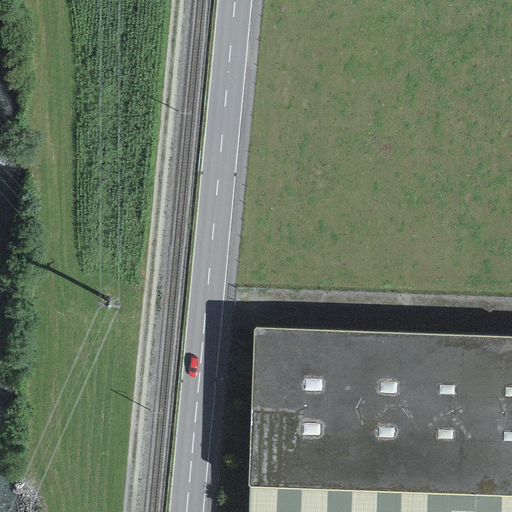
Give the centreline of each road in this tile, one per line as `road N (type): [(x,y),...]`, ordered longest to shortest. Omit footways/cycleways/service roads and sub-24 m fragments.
road 1 (track): [(177,0),(128,511)]
road 2 (secondary): [(237,0),(189,511)]
